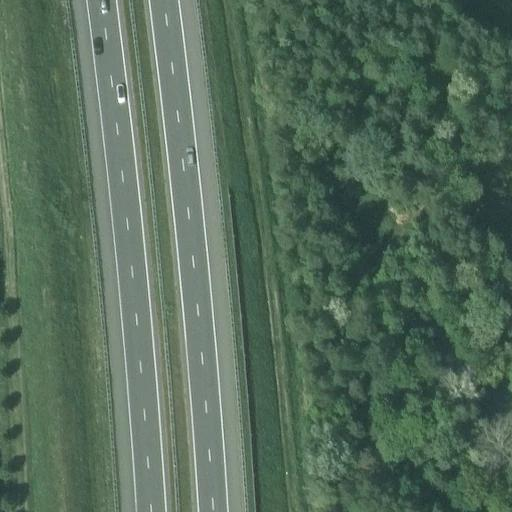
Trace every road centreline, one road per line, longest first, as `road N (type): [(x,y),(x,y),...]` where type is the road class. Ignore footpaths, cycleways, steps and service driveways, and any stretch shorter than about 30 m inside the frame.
road 1 (motorway): [(100,0),(150,511)]
road 2 (motorway): [(212,511),(163,0)]
